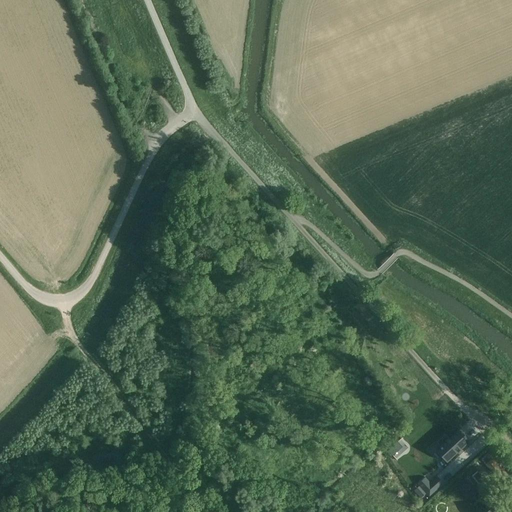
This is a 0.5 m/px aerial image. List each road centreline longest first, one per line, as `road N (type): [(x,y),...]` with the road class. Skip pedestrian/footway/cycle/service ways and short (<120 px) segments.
road 1 (unclassified): [(0,259),(37,300),(77,301),(151,147),(193,109)]
road 2 (track): [(218,511),(81,349),(65,306)]
road 3 (unclassified): [(357,292),(193,109)]
